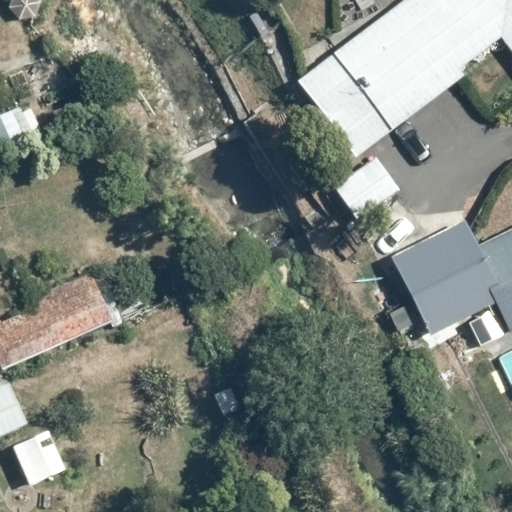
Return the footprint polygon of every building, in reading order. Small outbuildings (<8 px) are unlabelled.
[(511,0),(403,0),(293,82),(355,161),(511,44),(511,0)] [(30,104),(0,114),(0,162),(45,146),(30,104)] [(379,155),(329,186),(356,229),(406,198),(379,155)] [(465,227),(392,263),(430,341),(492,310),(508,343),(511,341),(511,223),(473,242),(465,227)] [(0,322),(0,375),(1,378),(9,375),(118,326),(97,279),(0,322)] [(0,379),(0,436),(31,423),(9,375),(1,378),(0,379)] [(63,468),(45,427),(8,444),(26,485),(63,468)]
